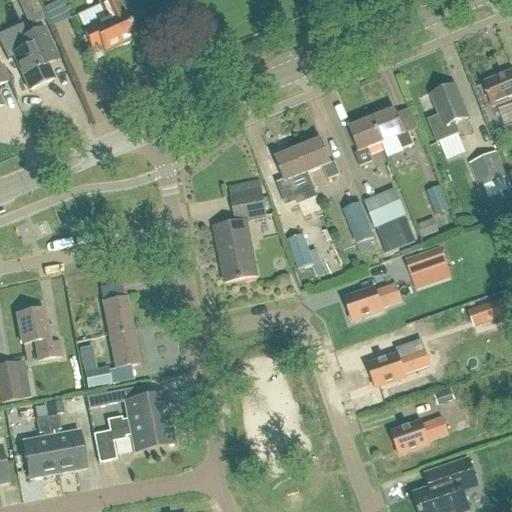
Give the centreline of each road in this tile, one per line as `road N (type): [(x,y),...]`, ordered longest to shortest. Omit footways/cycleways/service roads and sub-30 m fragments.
road 1 (tertiary): [(149,130),(470,0)]
road 2 (residential): [(368,511),(304,331),(274,318),(195,335)]
road 3 (residential): [(36,511),(213,478)]
road 4 (residential): [(0,269),(175,235)]
road 5 (tertiary): [(0,191),(149,130)]
road 6 (residential): [(213,478),(216,444),(195,335)]
